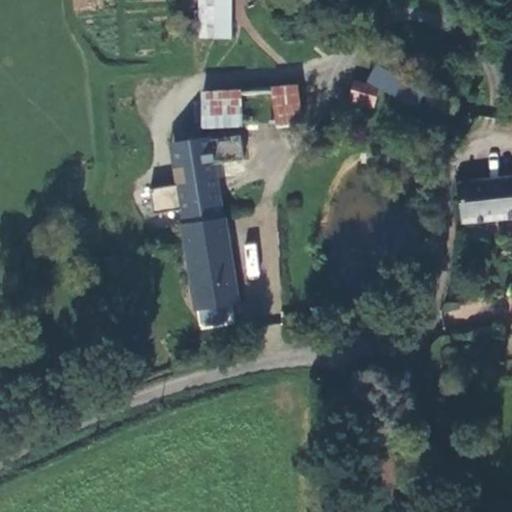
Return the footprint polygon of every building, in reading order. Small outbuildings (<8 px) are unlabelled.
[(234,0),(203,0),(204,38),(235,38),(234,0)] [(374,66),(363,87),(357,84),(349,97),(370,108),(380,89),(412,106),(421,90),(374,66)] [(295,124),(295,85),(271,85),(272,124),(295,124)] [(200,127),(241,128),(242,90),(200,89),(200,127)] [(511,178),(456,185),(461,224),(511,218),(511,178)] [(183,205),(185,222),(223,217),(220,199),(183,205)] [(184,222),(196,311),(237,305),(226,217),(223,217),(185,222),(184,222)]
